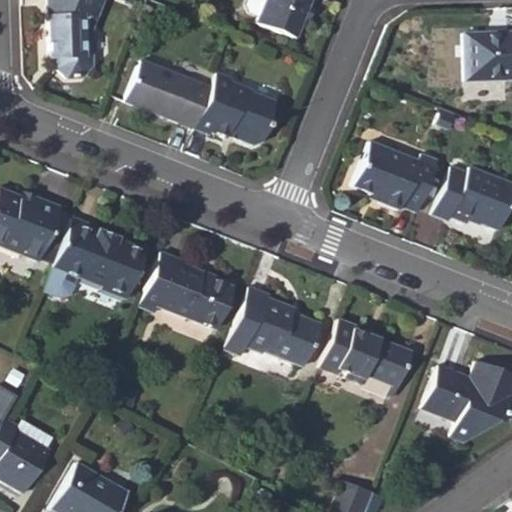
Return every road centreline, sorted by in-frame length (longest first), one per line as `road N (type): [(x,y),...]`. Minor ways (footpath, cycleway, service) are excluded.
road 1 (residential): [(0,111),(283,224)]
road 2 (residential): [(283,224),(511,315)]
road 3 (residential): [(283,224),(370,0)]
